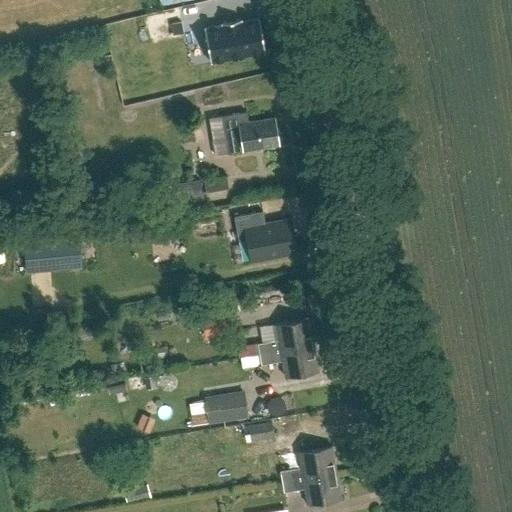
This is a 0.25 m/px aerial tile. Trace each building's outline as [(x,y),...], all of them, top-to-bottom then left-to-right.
[(210,62),(265,52),(259,19),(241,22),(240,19),(222,23),(222,25),(204,29),(210,62)] [(275,117),(250,121),(248,113),(222,117),(228,154),(279,146),(275,117)] [(205,193),(227,189),(225,176),(203,180),(205,193)] [(175,184),(179,207),(203,203),(199,180),(175,184)] [(264,210),(235,216),(240,241),(248,239),(253,261),(299,251),(292,218),(266,223),(264,210)] [(143,225),(130,226),(132,242),(144,241),(143,225)] [(79,238),(23,244),(26,272),(82,267),(79,238)] [(206,336),(230,331),(224,302),(200,306),(206,336)] [(279,340),(258,343),(259,353),(314,345),(311,318),(277,323),(279,340)] [(238,356),(259,353),(258,343),(236,347),(238,356)] [(286,377),(318,372),(314,345),(259,353),(261,364),(284,361),(286,377)] [(244,391),(205,396),(209,423),(248,417),(244,391)] [(141,418),(137,427),(148,432),(152,423),(141,418)] [(271,421),(248,425),(251,439),(274,435),(271,421)] [(301,468),(281,471),(283,482),(337,472),(332,445),(298,451),(301,468)] [(309,505),(342,499),(337,472),(283,482),(284,492),(306,488),(309,505)] [(147,484),(124,490),(127,502),(150,496),(147,484)]
